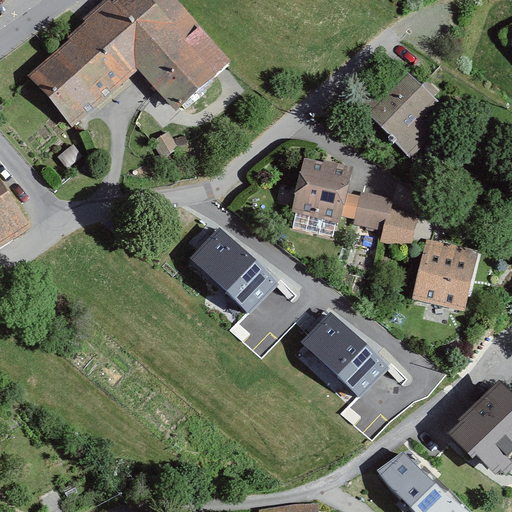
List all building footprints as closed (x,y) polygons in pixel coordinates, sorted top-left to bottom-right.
[(117,0),(29,78),(73,127),(138,70),(176,113),(231,65),(172,0),(117,0)] [(439,107),(408,74),(382,98),(377,93),(362,107),(410,158),(435,135),(423,122),(439,107)] [(168,135),(155,144),(165,159),(178,151),(168,135)] [(58,158),(67,169),(82,158),(72,146),(58,158)] [(353,171),(305,159),(291,212),(340,224),(341,217),(356,221),(362,198),(347,194),(353,171)] [(0,244),(27,226),(0,183),(0,244)] [(394,202),(363,195),(362,198),(356,221),(355,225),(382,232),(385,221),(389,222),(392,211),(394,202)] [(421,218),(392,211),(389,222),(385,221),(382,232),(380,243),(413,251),(421,218)] [(183,212),(164,219),(169,233),(188,226),(183,212)] [(275,284),(220,232),(194,261),(249,312),(275,284)] [(481,256),(427,241),(411,299),(466,314),(481,256)] [(385,368),(330,316),(305,343),(360,395),(385,368)] [(511,396),(500,384),(448,435),(474,461),(477,459),(496,477),(501,472),(507,478),(511,472),(511,396)] [(465,511),(437,488),(402,455),(379,472),(390,489),(412,511),(465,511)] [(67,511),(55,490),(38,497),(45,511),(67,511)]
